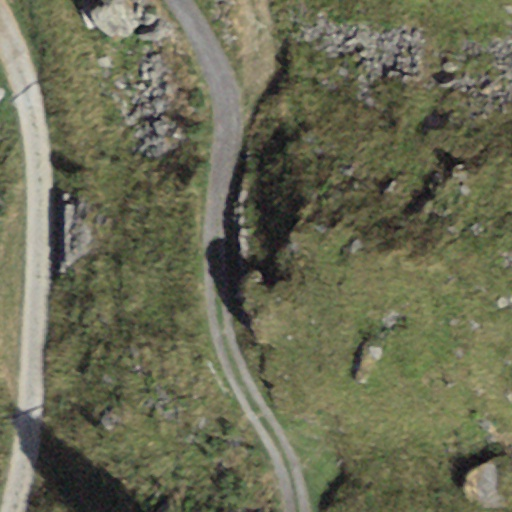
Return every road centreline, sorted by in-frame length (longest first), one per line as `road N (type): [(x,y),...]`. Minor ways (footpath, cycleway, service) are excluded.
road 1 (track): [(295,511),(297,485),(225,357),(220,186),(238,110),(173,0)]
road 2 (track): [(0,21),(43,143),(33,428),(14,511)]
